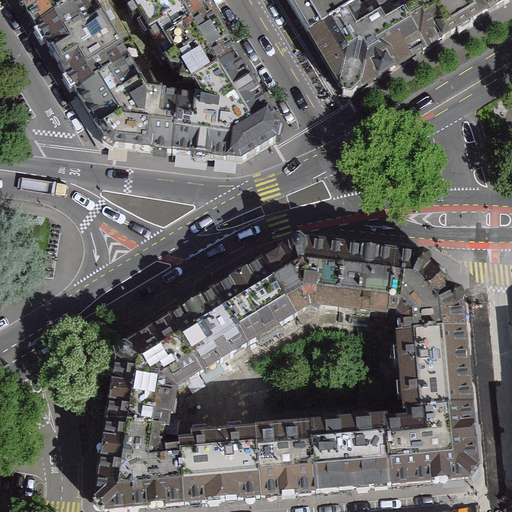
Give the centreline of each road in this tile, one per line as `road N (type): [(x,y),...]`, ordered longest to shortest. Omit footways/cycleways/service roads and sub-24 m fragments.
road 1 (residential): [(511,450),(493,276),(475,221)]
road 2 (secondary): [(171,258),(280,226),(364,216)]
road 3 (residential): [(272,192),(79,181)]
road 4 (residential): [(236,0),(333,165)]
road 5 (residential): [(79,181),(76,154),(0,29)]
road 6 (residential): [(17,352),(55,426),(63,511)]
road 7 (secondary): [(450,96),(333,165)]
road 8 (residential): [(450,96),(446,129),(475,221)]
road 9 (secondary): [(272,192),(171,258)]
